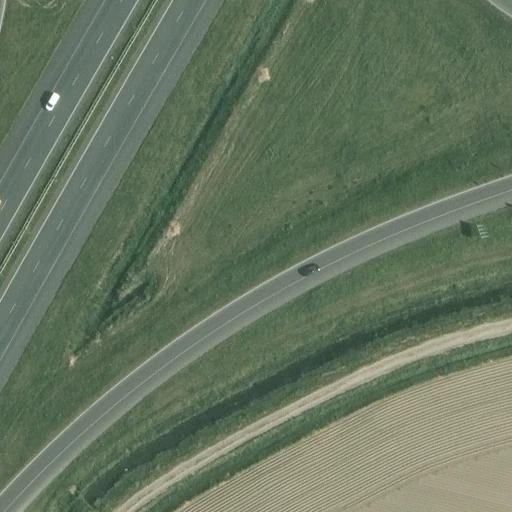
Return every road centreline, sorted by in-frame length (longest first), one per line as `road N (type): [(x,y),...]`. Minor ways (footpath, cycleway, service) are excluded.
road 1 (motorway): [(0,507),(63,437),(146,368),(237,310),(389,228),(511,184)]
road 2 (track): [(127,511),(219,451),(334,391),(511,327)]
road 3 (motorway): [(0,330),(191,0)]
road 4 (motorway): [(123,0),(0,211)]
